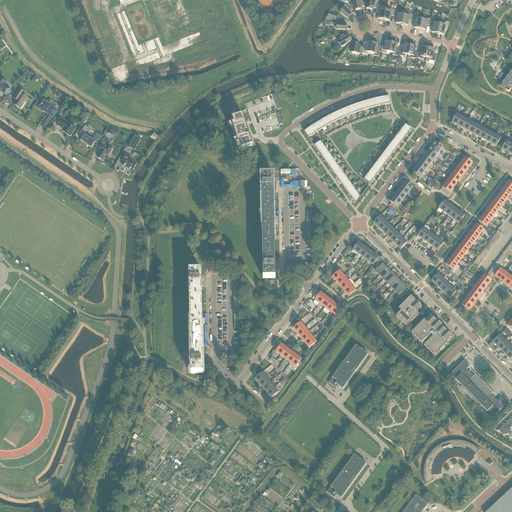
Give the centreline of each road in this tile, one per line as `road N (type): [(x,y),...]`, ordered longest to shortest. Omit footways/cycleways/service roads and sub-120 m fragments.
road 1 (residential): [(359,224),(283,147),(283,133),(359,92),(434,89)]
road 2 (unclassified): [(234,388),(359,224)]
road 3 (residential): [(100,178),(0,110)]
road 4 (unclassified): [(359,224),(432,128)]
